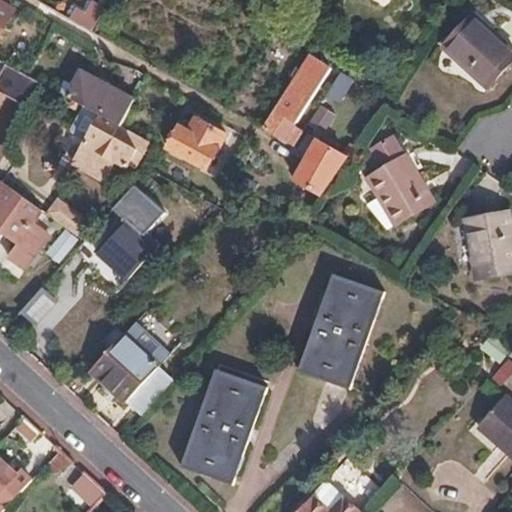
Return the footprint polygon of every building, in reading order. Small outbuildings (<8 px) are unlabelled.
[(58,3),(52,13),(88,33),(94,23),(58,3)] [(0,4),(0,28),(10,10),(0,4)] [(469,18),(441,49),(483,90),(511,59),(469,18)] [(261,133),(279,143),(288,129),(290,126),(292,126),(327,71),(307,59),(261,133)] [(23,78),(2,66),(0,69),(0,99),(2,95),(27,108),(39,86),(23,78)] [(344,105),(357,81),(343,73),(330,97),(344,105)] [(78,75),(65,100),(69,102),(76,106),(97,118),(117,128),(130,103),(78,75)] [(76,106),(69,102),(65,108),(72,112),(76,106)] [(318,108),(307,126),(319,134),(331,115),(318,108)] [(117,128),(97,118),(82,146),(124,169),(134,150),(112,138),(117,128)] [(177,127),(165,147),(204,169),(223,136),(193,119),(185,132),(177,127)] [(146,144),(117,128),(112,138),(134,150),(141,154),(146,144)] [(288,129),(279,143),(289,148),(298,134),(288,129)] [(292,181),(320,197),(345,160),(314,143),(292,181)] [(401,161),(364,184),(393,229),(429,208),(401,161)] [(2,187),(0,189),(0,232),(16,244),(5,258),(22,271),(46,238),(29,226),(38,214),(2,187)] [(152,190),(143,200),(160,215),(169,206),(152,190)] [(511,237),(508,217),(466,225),(478,284),(511,277),(511,237)] [(125,220),(95,252),(126,281),(155,249),(125,220)] [(47,255),(62,265),(80,240),(65,229),(47,255)] [(331,277),(297,372),(347,391),(381,296),(331,277)] [(40,291),(19,314),(32,327),(54,304),(40,291)] [(90,372),(140,417),(173,381),(141,352),(163,328),(145,311),(90,372)] [(491,339),(483,349),(500,364),(509,354),(491,339)] [(507,388),(511,381),(511,361),(508,359),(494,378),(507,388)] [(214,372),(180,468),(231,485),(264,390),(214,372)] [(511,407),(506,401),(479,429),(511,460),(511,407)] [(37,435),(23,421),(15,429),(30,443),(37,435)] [(0,461),(0,493),(16,476),(0,461)] [(16,476),(0,493),(0,511),(5,511),(32,483),(21,473),(17,477),(16,476)] [(82,476),(62,498),(76,511),(91,511),(106,497),(82,476)] [(318,511),(327,511),(337,502),(322,487),(308,502),(318,511)] [(299,511),(348,511),(337,502),(327,511),(318,511),(308,502),(299,511)]
